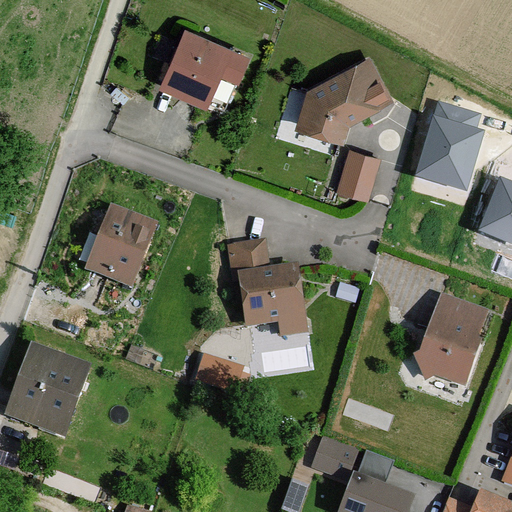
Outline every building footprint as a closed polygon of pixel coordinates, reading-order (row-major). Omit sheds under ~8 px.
[(245,58),(189,34),(168,84),(193,96),(223,109),(245,58)] [(391,98),(371,61),(314,90),(303,124),(343,136),(350,116),(354,117),(391,98)] [(478,116),(441,104),(419,173),(465,187),(482,132),(474,129),(478,116)] [(380,159),(355,152),(344,188),(369,196),(380,159)] [(511,184),(502,180),(482,229),(511,241),(511,184)] [(152,230),(115,216),(94,269),(102,272),(130,284),(152,230)] [(269,272),(265,241),(231,245),(235,277),(242,276),(248,321),(279,317),(302,315),(295,268),(269,272)] [(484,312),(443,297),(438,311),(479,326),(484,312)] [(479,326),(438,311),(431,329),(435,330),(426,354),(417,358),(426,377),(435,373),(463,383),(477,344),(473,343),(479,326)] [(302,315),(279,317),(281,332),(303,329),(302,315)] [(42,425),(63,433),(85,371),(36,354),(20,401),(16,411),(43,421),(42,425)] [(238,373),(207,364),(201,379),(233,390),(238,373)] [(324,447),(353,457),(354,453),(326,443),(324,447)] [(345,479),(353,457),(324,447),(316,469),(345,479)] [(355,483),(383,494),(394,466),(366,455),(355,483)] [(511,464),(503,486),(511,489),(511,464)] [(301,511),(310,489),(309,488),(308,490),(294,485),(295,483),(293,482),(282,511),(301,511)] [(355,483),(344,511),(407,511),(410,505),(383,494),(355,483)] [(511,511),(481,499),(475,511),(467,511),(448,504),(444,511),(511,511)]
